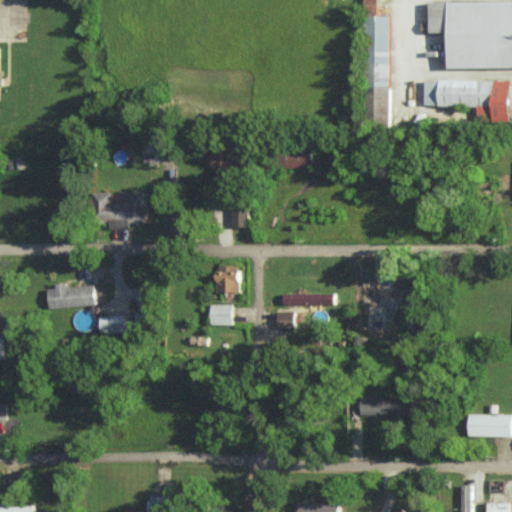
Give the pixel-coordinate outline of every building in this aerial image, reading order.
[(366,0),(381,0),(381,17),(366,17),(366,0)] [(432,3),(511,2),(511,69),(449,70),(448,33),(432,33),(432,3)] [(364,16),(366,17),(381,17),(393,16),(392,128),(363,127),(364,16)] [(511,81),(425,79),(425,105),(481,107),(480,122),(511,123),(511,81)] [(206,165),(237,166),(238,147),(207,146),(206,165)] [(312,147),(279,148),(280,167),(313,166),(312,147)] [(147,191),(128,192),(128,200),(112,200),(112,191),(93,191),(93,220),(109,220),(110,227),(130,227),(130,222),(147,222),(147,191)] [(249,226),(249,199),(232,200),(233,226),(249,226)] [(217,290),(239,290),(239,264),(217,264),(217,290)] [(95,284),(66,286),(66,284),(48,285),(49,307),(96,305),(95,284)] [(335,293),(284,292),(284,303),(334,303),(335,293)] [(233,304),(211,304),(211,324),(233,324),(233,304)] [(366,327),(384,328),(385,306),(367,305),(366,327)] [(295,327),(295,310),(278,310),(278,327),(295,327)] [(126,332),(126,314),(100,315),(101,333),(126,332)] [(191,343),(208,345),(208,338),(191,336),(191,343)] [(361,396),(361,414),(409,413),(409,395),(361,396)] [(511,413),(469,413),(469,435),(511,435),(511,413)] [(461,511),(472,511),(472,484),(462,484),(461,511)] [(167,511),(168,495),(148,495),(148,511),(154,511),(167,511)] [(0,511),(35,511),(35,501),(0,501),(0,511)] [(297,502),(297,511),(338,511),(338,502),(297,502)] [(490,511),(490,503),(511,503),(511,511),(490,511)]
